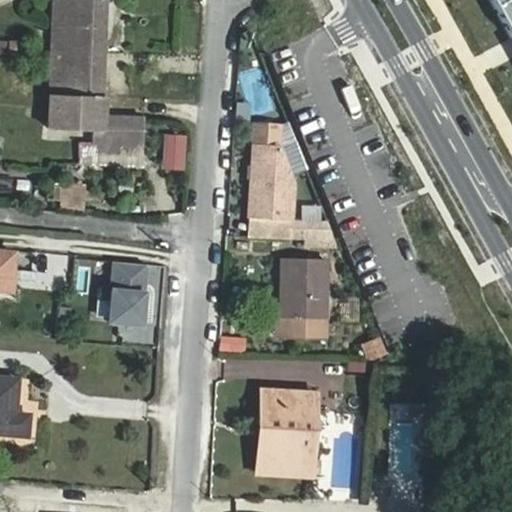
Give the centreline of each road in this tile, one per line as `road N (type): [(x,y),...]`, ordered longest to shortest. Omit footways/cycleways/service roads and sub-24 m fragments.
road 1 (residential): [(226,0),(199,244),(185,511)]
road 2 (primary): [(359,0),(511,262)]
road 3 (primary): [(511,211),(393,0)]
road 4 (unknown): [(202,218),(0,208)]
